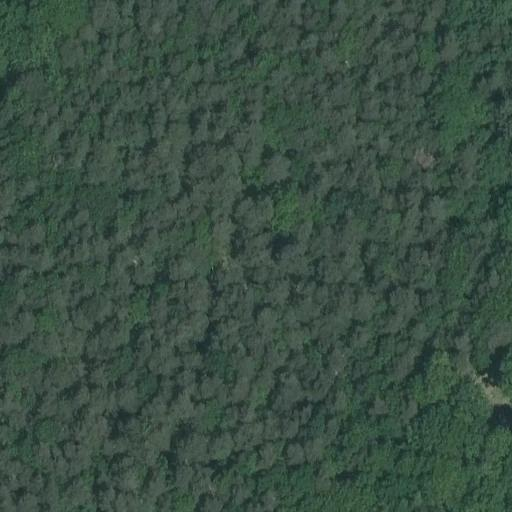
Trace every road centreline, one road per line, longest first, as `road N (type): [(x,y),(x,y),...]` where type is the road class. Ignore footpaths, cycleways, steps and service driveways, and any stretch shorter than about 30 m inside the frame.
road 1 (track): [(436,0),(511,285)]
road 2 (track): [(511,372),(357,511)]
road 3 (track): [(0,116),(115,0)]
